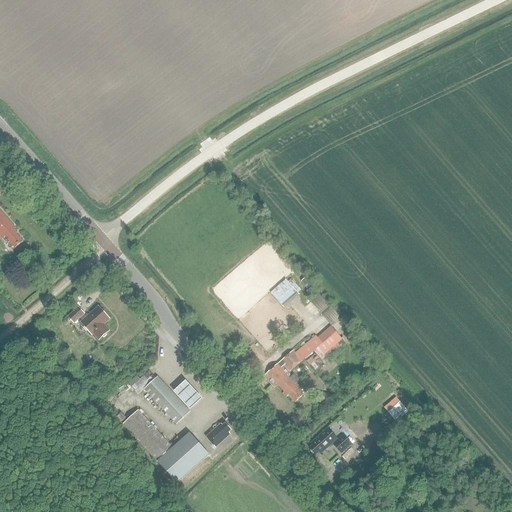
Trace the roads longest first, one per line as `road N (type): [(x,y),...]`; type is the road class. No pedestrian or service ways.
road 1 (unclassified): [(101,239),(258,119),(494,0)]
road 2 (secondary): [(334,511),(101,239)]
road 3 (secondary): [(101,239),(0,126)]
road 4 (track): [(107,246),(0,339)]
